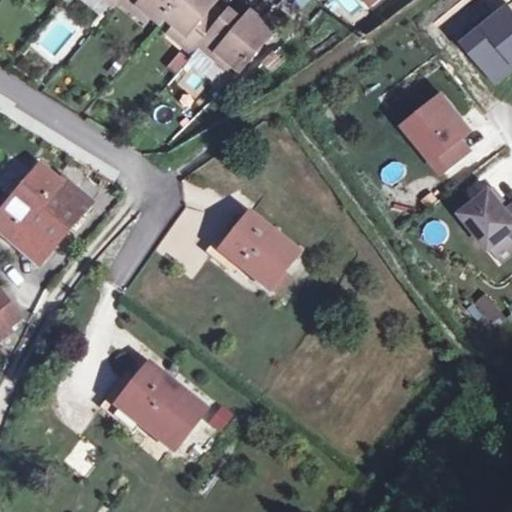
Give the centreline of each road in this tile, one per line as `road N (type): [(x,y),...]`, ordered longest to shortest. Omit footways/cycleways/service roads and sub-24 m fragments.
road 1 (residential): [(151,186),(56,293),(0,402)]
road 2 (residential): [(0,98),(151,186)]
